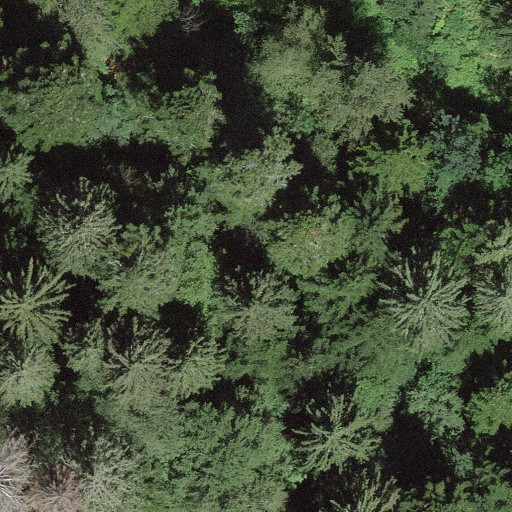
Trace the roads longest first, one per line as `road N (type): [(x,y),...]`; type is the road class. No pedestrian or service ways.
road 1 (track): [(471,511),(379,403),(138,183),(59,98),(0,4)]
road 2 (track): [(357,37),(511,125)]
